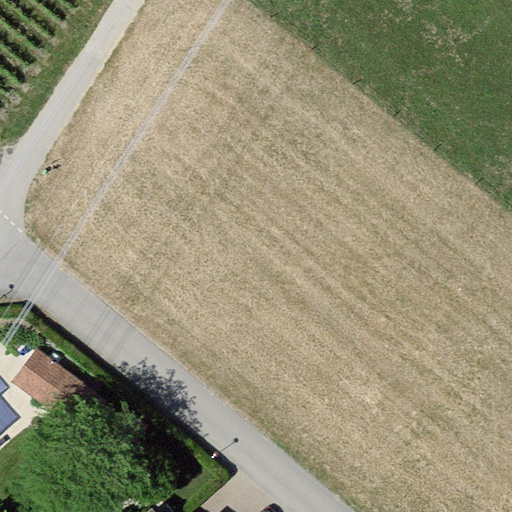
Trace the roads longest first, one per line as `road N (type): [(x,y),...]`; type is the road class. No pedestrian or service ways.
road 1 (residential): [(0,247),(321,511)]
road 2 (track): [(0,208),(132,0)]
